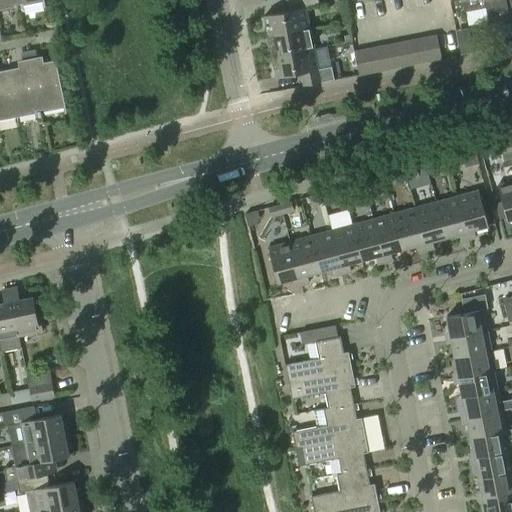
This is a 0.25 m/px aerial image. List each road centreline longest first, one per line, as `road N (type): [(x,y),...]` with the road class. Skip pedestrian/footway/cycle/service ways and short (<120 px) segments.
road 1 (residential): [(127,511),(65,213)]
road 2 (tertiary): [(250,161),(511,90)]
road 3 (residential): [(386,301),(425,511)]
road 4 (tertiary): [(65,213),(250,161)]
road 5 (residential): [(250,161),(218,0)]
road 6 (residential): [(511,259),(407,286),(386,301)]
